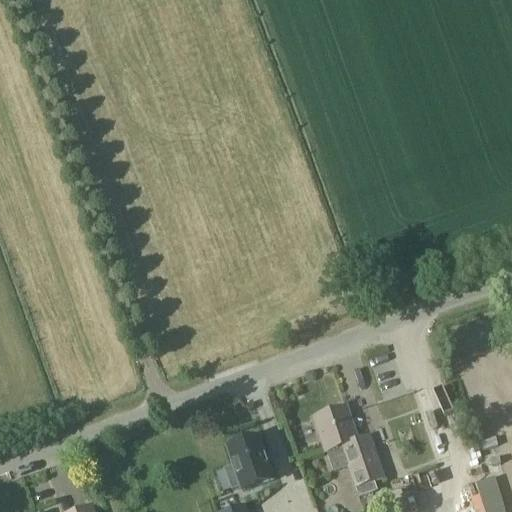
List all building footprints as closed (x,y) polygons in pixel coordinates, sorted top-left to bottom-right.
[(362,395),(352,397),(357,422),(368,420),(362,395)] [(384,481),(369,438),(356,442),(346,412),(314,420),(333,474),(347,470),(358,500),(372,495),(376,488),(374,484),(384,481)] [(441,443),(452,461),(461,456),(450,438),(441,443)] [(240,488),(242,493),(272,483),(258,439),(227,450),(234,468),(224,471),(231,491),(240,488)] [(406,491),(423,499),(431,482),(415,474),(406,491)]
